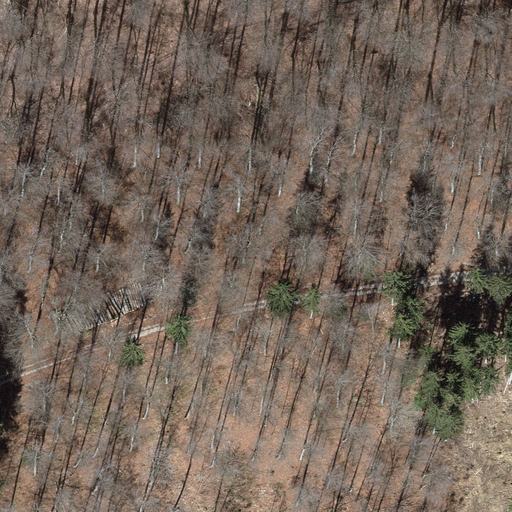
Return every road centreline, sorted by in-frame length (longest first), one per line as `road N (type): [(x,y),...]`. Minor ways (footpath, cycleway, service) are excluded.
road 1 (track): [(0,383),(200,319),(511,275)]
road 2 (track): [(352,0),(168,61),(0,205)]
